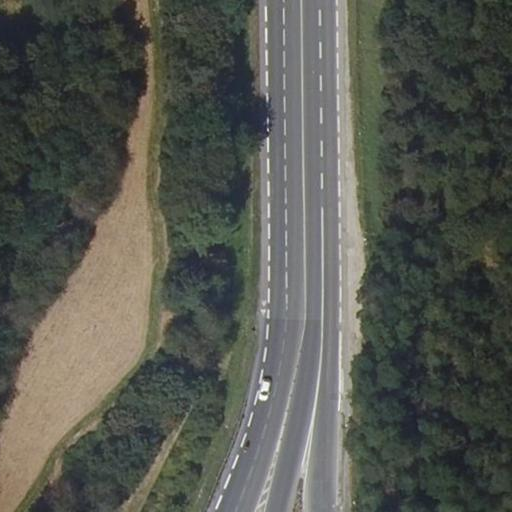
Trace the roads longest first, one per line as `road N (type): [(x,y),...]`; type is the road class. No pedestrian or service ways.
road 1 (secondary): [(261,511),(299,388),(301,76)]
road 2 (unclassified): [(318,511),(338,329),(301,76)]
